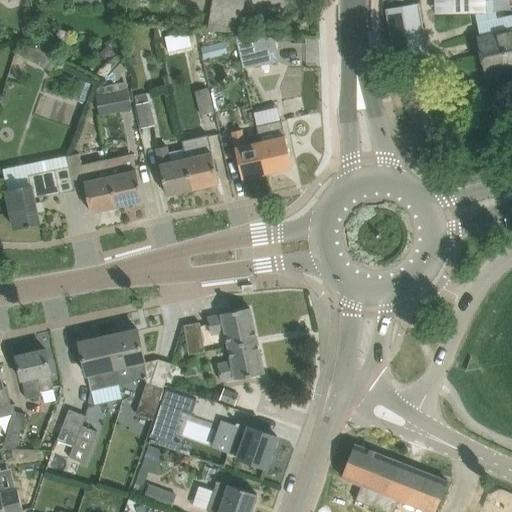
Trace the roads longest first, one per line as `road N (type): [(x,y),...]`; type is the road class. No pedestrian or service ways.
road 1 (unclassified): [(414,433),(469,299),(487,270),(511,255)]
road 2 (tertiary): [(323,223),(137,268)]
road 3 (tertiary): [(137,268),(192,273),(326,258)]
road 4 (unclassified): [(351,11),(354,183)]
road 5 (unclassified): [(389,178),(351,11)]
road 6 (tertiary): [(0,294),(137,268)]
road 7 (secondary): [(339,405),(370,367),(394,292)]
